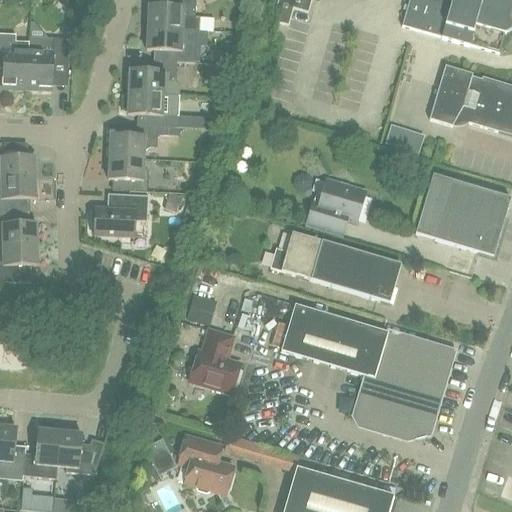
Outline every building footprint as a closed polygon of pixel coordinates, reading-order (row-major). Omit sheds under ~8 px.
[(195,18),(195,0),(173,0),(173,9),(148,8),(147,30),(196,32),(199,32),(200,19),(195,18)] [(308,14),(312,0),(311,0),(278,0),(272,22),(288,27),(293,10),(308,14)] [(464,0),(451,0),(451,3),(439,0),(409,0),(401,28),(441,39),(441,40),(469,48),(469,47),(499,55),(504,35),(511,31),(511,27),(508,21),(511,8),(511,0),(469,0),(469,1),(464,0)] [(171,53),(171,64),(176,64),(194,65),(196,32),(147,30),(146,52),(171,53)] [(26,91),(29,39),(28,39),(28,43),(16,43),(16,35),(0,34),(0,65),(1,66),(3,68),(2,90),(26,91)] [(65,41),(52,40),(29,39),(26,91),(50,92),(51,70),(53,68),(63,69),(65,41)] [(176,83),(176,64),(171,64),(154,63),(154,74),(129,72),(128,94),(180,97),(180,87),(176,83)] [(445,68),(429,121),(452,128),(457,118),(469,121),(468,125),(511,137),(511,87),(482,79),(481,81),(472,78),(472,76),(445,68)] [(128,94),(128,96),(122,98),(121,112),(127,114),(127,116),(155,118),(154,128),(135,127),(135,128),(171,129),(178,130),(180,97),(128,94)] [(200,130),(208,131),(209,120),(201,120),(200,130)] [(171,137),(171,129),(135,128),(135,138),(110,137),(109,159),(144,161),(144,153),(149,149),(156,149),(157,139),(159,137),(171,137)] [(0,159),(0,175),(0,181),(35,180),(35,159),(0,159)] [(129,193),(147,194),(148,173),(143,168),(144,161),(109,159),(108,181),(127,182),(129,185),(129,193)] [(493,259),(511,200),(432,177),(414,236),(493,259)] [(35,180),(0,181),(0,180),(0,213),(8,213),(8,201),(36,201),(35,180)] [(315,198),(306,227),(332,234),(335,224),(339,222),(355,226),(365,195),(349,190),(347,187),(340,185),(337,186),(326,183),(322,197),(319,196),(315,198)] [(120,212),(95,211),(94,237),(133,239),(134,223),(146,224),(148,198),(121,197),(120,212)] [(175,212),(179,202),(169,199),(165,209),(175,212)] [(0,246),(37,246),(36,225),(9,226),(8,213),(0,213),(0,246)] [(269,270),(280,273),(389,306),(401,267),(292,235),(286,253),(275,250),(269,270)] [(38,267),(37,246),(0,246),(0,284),(7,284),(7,268),(38,267)] [(217,303),(193,296),(185,323),(209,330),(217,303)] [(281,353),(363,378),(366,379),(355,418),(359,426),(401,439),(428,433),(450,361),(445,352),(387,334),(294,307),(281,353)] [(232,340),(209,333),(202,355),(198,354),(189,383),(232,396),(240,367),(223,362),(226,352),(228,353),(232,340)] [(16,430),(0,428),(0,480),(22,483),(23,478),(25,456),(14,455),(16,430)] [(35,457),(25,456),(23,478),(55,481),(56,469),(60,434),(38,432),(35,457)] [(82,436),(60,434),(56,469),(65,470),(65,474),(94,477),(103,445),(91,441),(89,449),(80,449),(82,436)] [(228,436),(223,454),(294,475),(299,457),(228,436)] [(206,495),(210,493),(225,497),(233,470),(217,465),(221,448),(186,438),(178,466),(189,469),(184,486),(196,489),(198,492),(206,495)] [(162,442),(145,450),(151,462),(168,454),(162,442)] [(283,511),(388,511),(393,498),(296,470),(283,511)] [(20,511),(23,511),(29,511),(31,497),(32,491),(22,490),(20,511)] [(52,511),(64,511),(65,502),(54,501),(52,511)]
